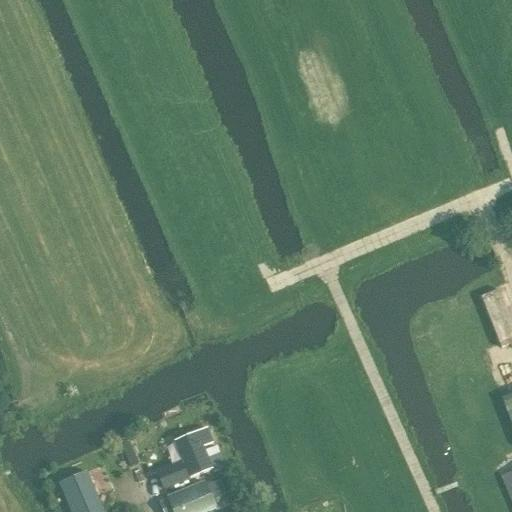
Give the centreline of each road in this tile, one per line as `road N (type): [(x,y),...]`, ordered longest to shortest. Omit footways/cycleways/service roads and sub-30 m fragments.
road 1 (track): [(265,263),(278,282),(511,184)]
road 2 (track): [(324,264),(435,511)]
